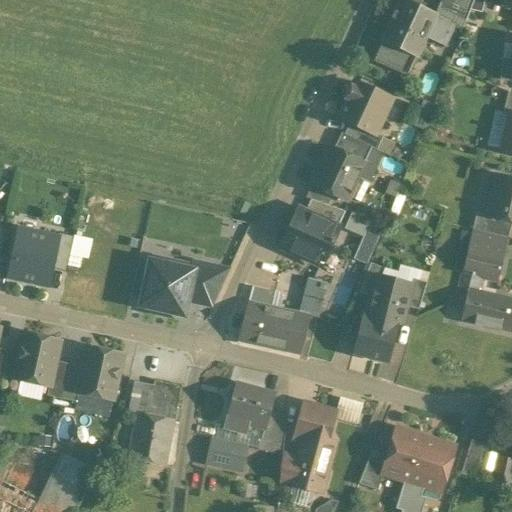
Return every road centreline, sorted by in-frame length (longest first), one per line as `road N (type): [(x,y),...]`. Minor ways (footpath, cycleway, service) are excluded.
road 1 (unclassified): [(367,0),(207,346)]
road 2 (residential): [(207,346),(430,405),(485,403),(511,389)]
road 3 (residential): [(0,302),(207,346)]
road 4 (residential): [(207,346),(175,511)]
